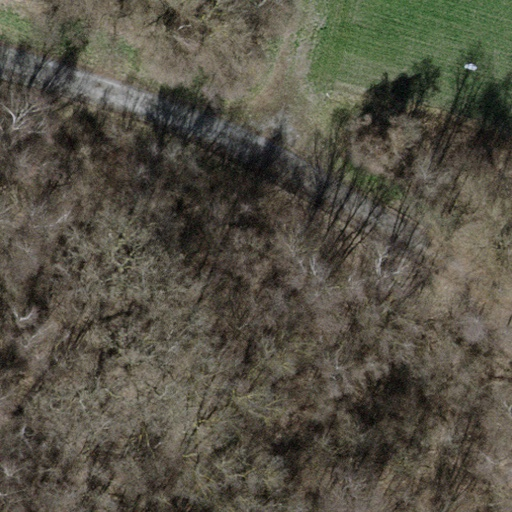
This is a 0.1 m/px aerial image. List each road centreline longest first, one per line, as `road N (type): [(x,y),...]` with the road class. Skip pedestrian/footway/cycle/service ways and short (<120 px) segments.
road 1 (track): [(0,61),(112,89),(511,284)]
road 2 (track): [(264,163),(317,0)]
